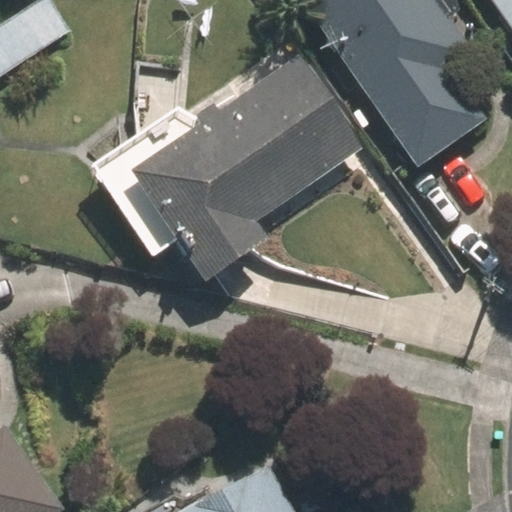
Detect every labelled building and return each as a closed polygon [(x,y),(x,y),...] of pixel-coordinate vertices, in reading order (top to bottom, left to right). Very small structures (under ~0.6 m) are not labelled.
[(51,0),(45,0),(0,30),(0,72),(4,79),(74,33),(51,0)] [(497,119),(459,63),(481,48),(448,0),(315,0),(427,166),(497,119)] [(511,0),(499,0),(511,18),(511,0)] [(141,168),(217,278),(276,238),(263,219),(373,144),(309,52),(141,168)] [(0,511),(61,511),(69,506),(7,421),(0,426),(0,511)] [(301,511),(278,469),(199,511),(301,511)]
